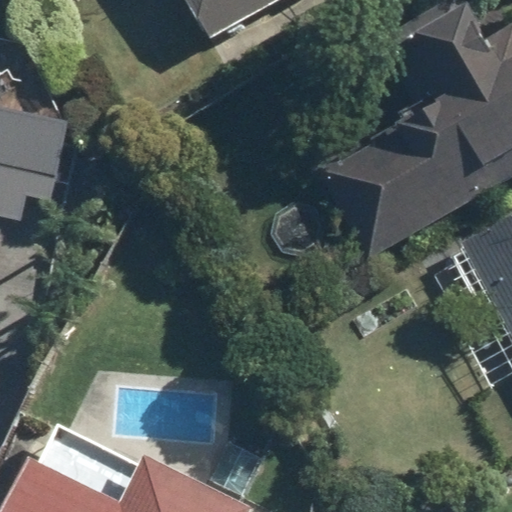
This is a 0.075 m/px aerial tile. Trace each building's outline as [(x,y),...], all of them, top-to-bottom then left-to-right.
[(191,0),(214,42),(290,0),(191,0)] [(320,172),(372,263),(511,183),(511,29),(493,40),(470,0),(457,0),(401,32),(442,103),(320,172)] [(77,124),(0,107),(0,217),(32,225),(38,200),(59,204),(77,124)] [(511,333),(511,221),(465,248),(511,333)] [(257,511),(258,511),(155,459),(131,506),(41,461),(14,511),(257,511)]
